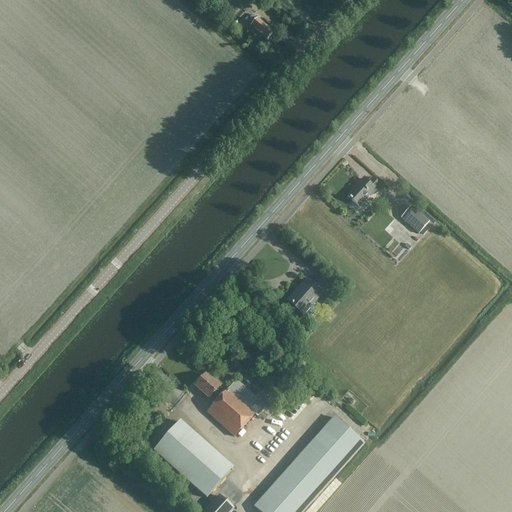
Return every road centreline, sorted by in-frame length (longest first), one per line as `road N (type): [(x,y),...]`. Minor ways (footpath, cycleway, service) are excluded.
road 1 (secondary): [(5,511),(464,0)]
road 2 (tertiary): [(0,396),(354,0)]
road 3 (track): [(140,360),(242,460),(244,511)]
